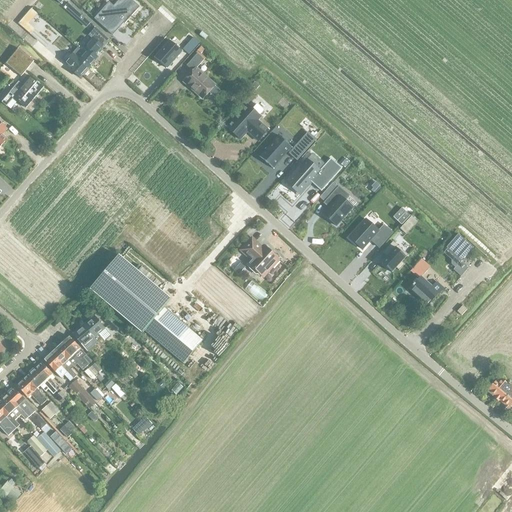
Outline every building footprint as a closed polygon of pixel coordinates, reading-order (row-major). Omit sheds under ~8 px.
[(101,12),(95,19),(105,28),(110,22),(118,29),(121,25),(120,25),(121,24),(123,22),(125,24),(140,7),(131,0),(119,0),(110,11),(105,7),(101,12)] [(33,19),(37,14),(32,9),(27,14),(33,19)] [(91,23),(76,9),(72,14),(87,28),(91,23)] [(79,47),(72,54),(76,57),(88,68),(96,58),(94,56),(101,48),(102,49),(109,42),(95,29),(88,37),(91,40),(82,50),(79,47)] [(170,41),(155,58),(167,69),(182,52),(170,41)] [(21,76),(34,61),(19,48),(6,63),(21,76)] [(202,97),(208,91),(215,98),(221,92),(213,85),(214,84),(195,68),(203,59),(196,53),(186,65),(192,71),(184,81),(202,97)] [(88,68),(76,57),(72,54),(65,62),(72,67),(70,69),(79,78),(88,68)] [(22,85),(19,82),(9,93),(5,89),(0,95),(0,100),(6,105),(13,97),(26,108),(43,87),(30,76),(22,85)] [(235,120),(227,128),(240,140),(248,132),(259,142),(269,131),(257,121),(261,117),(259,116),(264,111),(257,105),(253,110),(248,105),(244,109),(235,120)] [(259,156),(274,169),(274,168),(292,148),(278,135),(278,136),(260,156),(259,156)] [(307,160),(287,182),(301,194),(311,182),(321,191),(342,169),(331,159),(320,171),(307,160)] [(339,187),(324,203),(329,208),(323,215),(336,226),(353,208),(353,207),(357,203),(349,196),(339,187)] [(394,216),(403,224),(411,215),(402,207),(394,216)] [(366,220),(349,238),(362,250),(379,231),(366,220)] [(462,261),(473,248),(463,238),(458,235),(447,248),(451,251),(462,261)] [(251,263),(264,275),(265,274),(267,274),(269,272),(269,269),(280,257),(267,245),(264,248),(253,239),(244,249),(255,259),(251,263)] [(408,255),(393,242),(383,253),(388,257),(382,264),(392,273),(396,268),(399,271),(405,265),(402,262),(408,255)] [(118,254),(89,288),(143,333),(145,331),(183,364),(203,340),(165,308),(172,300),(118,254)] [(428,305),(443,288),(436,282),(432,287),(420,277),(410,289),(428,305)] [(239,328),(189,292),(184,299),(198,308),(195,312),(202,316),(199,321),(229,342),(239,328)] [(462,304),(457,311),(461,314),(467,308),(462,304)] [(94,315),(83,324),(84,325),(97,341),(100,339),(102,338),(99,335),(106,329),(95,316),(94,315)] [(122,328),(114,321),(111,325),(119,332),(122,328)] [(98,342),(97,341),(84,325),(74,334),(88,350),(98,342)] [(71,337),(65,343),(87,367),(89,364),(84,358),(87,355),(82,350),(83,350),(71,337)] [(65,343),(59,348),(75,366),(77,364),(83,370),(87,367),(65,343)] [(59,348),(51,355),(73,379),(76,376),(71,370),(75,366),(59,348)] [(73,379),(51,355),(45,361),(61,378),(64,375),(70,382),(73,379)] [(92,366),(98,373),(102,369),(97,362),(92,366)] [(43,363),(35,370),(56,393),(59,390),(50,380),(54,376),(43,363)] [(126,370),(135,379),(140,374),(130,365),(126,370)] [(91,379),(95,380),(97,378),(88,369),(84,372),(91,379)] [(35,370),(29,376),(41,388),(45,392),(48,390),(53,396),(56,393),(35,370)] [(29,376),(23,381),(44,404),(47,401),(38,391),(41,388),(29,376)] [(509,413),(511,408),(511,385),(507,389),(504,387),(507,384),(500,378),(490,390),(507,404),(504,408),(509,413)] [(44,404),(23,381),(17,387),(29,399),(31,397),(41,407),(44,404)] [(93,404),(93,400),(76,381),(69,387),(87,406),(91,406),(93,404)] [(121,398),(125,394),(117,385),(113,388),(121,398)] [(14,389),(8,395),(28,418),(32,414),(23,404),(26,402),(14,389)] [(90,393),(98,401),(102,397),(95,389),(90,393)] [(56,396),(61,402),(67,396),(62,390),(56,396)] [(8,395),(2,401),(18,418),(21,415),(26,420),(28,418),(8,395)] [(2,401),(0,402),(0,412),(16,429),(20,425),(15,421),(18,418),(2,401)] [(46,406),(54,415),(55,415),(59,411),(51,402),(46,406)] [(54,415),(46,406),(42,411),(50,419),(54,415)] [(0,427),(8,436),(16,429),(0,412),(0,427)] [(88,416),(95,423),(99,419),(92,412),(88,416)] [(47,424),(38,414),(32,420),(41,429),(47,424)] [(153,424),(146,417),(133,429),(139,436),(153,424)] [(69,421),(65,425),(71,432),(75,428),(69,421)] [(77,427),(83,433),(86,431),(80,424),(77,427)] [(65,426),(60,430),(68,438),(72,434),(65,426)] [(44,432),(37,438),(54,458),(61,452),(44,432)] [(67,451),(72,447),(61,434),(56,439),(67,451)] [(48,451),(34,436),(27,442),(41,457),(48,451)] [(30,447),(24,452),(39,469),(45,463),(30,447)] [(13,477),(9,482),(13,485),(17,481),(13,477)] [(8,481),(0,489),(0,492),(5,497),(15,487),(13,485),(9,482),(8,481)] [(15,487),(5,497),(12,504),(21,493),(15,487)]
